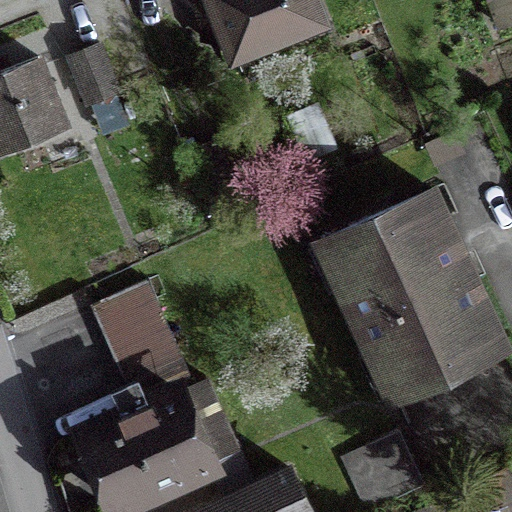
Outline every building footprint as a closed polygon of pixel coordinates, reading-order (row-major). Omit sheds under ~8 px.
[(309,0),(201,0),(224,62),(320,27),(309,0)] [(95,42),(59,56),(77,104),(114,90),(95,42)] [(62,122),(38,57),(0,71),(0,125),(6,143),(62,122)] [(183,148),(201,185),(226,173),(208,136),(183,148)] [(506,350),(435,188),(313,241),(383,403),(506,350)] [(89,304),(124,384),(176,361),(141,281),(89,304)] [(126,511),(222,468),(181,378),(71,429),(109,511),(126,511)] [(392,429),(336,456),(361,507),(417,480),(392,429)] [(306,511),(285,467),(190,511),(306,511)]
